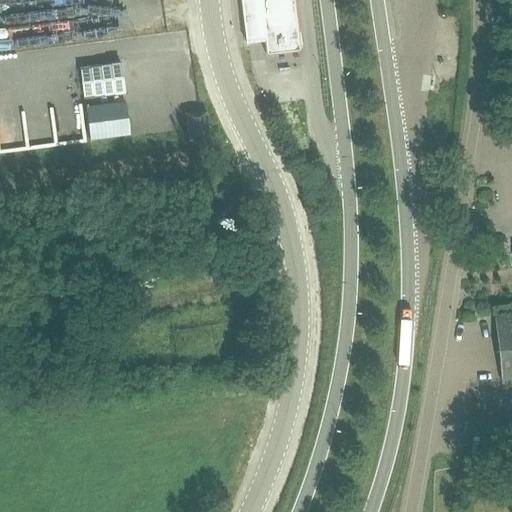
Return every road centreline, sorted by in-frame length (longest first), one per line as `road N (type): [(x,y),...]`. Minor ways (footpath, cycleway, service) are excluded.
road 1 (unclassified): [(248,511),(297,374),(296,266),(284,216),(227,83),(210,0)]
road 2 (primary): [(325,0),(351,264),(336,384),(296,511)]
road 3 (primary): [(370,511),(387,468),(405,301),(404,211),(375,0)]
road 4 (unclassified): [(481,0),(414,511)]
